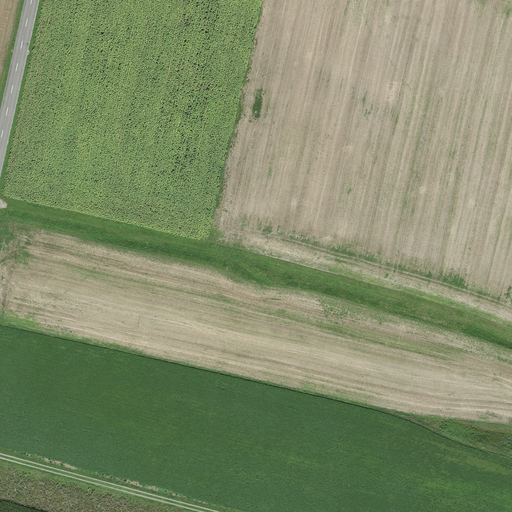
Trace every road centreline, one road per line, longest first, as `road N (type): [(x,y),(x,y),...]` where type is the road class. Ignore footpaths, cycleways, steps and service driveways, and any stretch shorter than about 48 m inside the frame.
road 1 (track): [(0,203),(416,299),(511,336)]
road 2 (track): [(0,456),(203,511)]
road 3 (tertiary): [(0,151),(34,0)]
